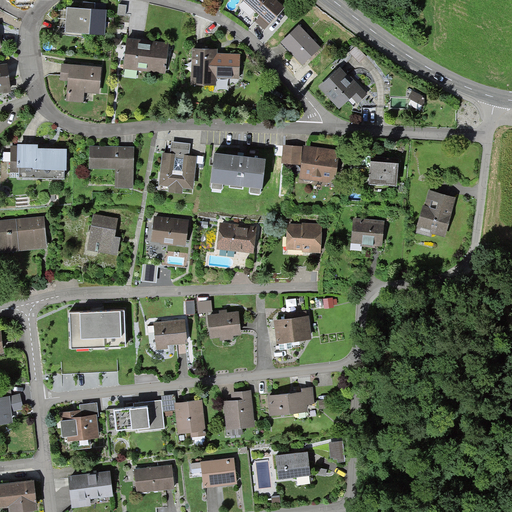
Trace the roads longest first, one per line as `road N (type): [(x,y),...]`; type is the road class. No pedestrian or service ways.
road 1 (residential): [(322,129),(79,129),(45,106),(31,77),(28,37),(47,0)]
road 2 (residential): [(38,398),(357,364)]
road 3 (residential): [(357,364),(362,302),(371,290),(470,266),(488,136)]
road 4 (residential): [(25,305),(109,291),(318,287)]
road 5 (residential): [(168,0),(246,36),(322,121)]
road 6 (secondary): [(333,0),(417,62),(495,97)]
road 7 (residential): [(488,136),(322,129)]
road 8 (residential): [(357,364),(350,508)]
